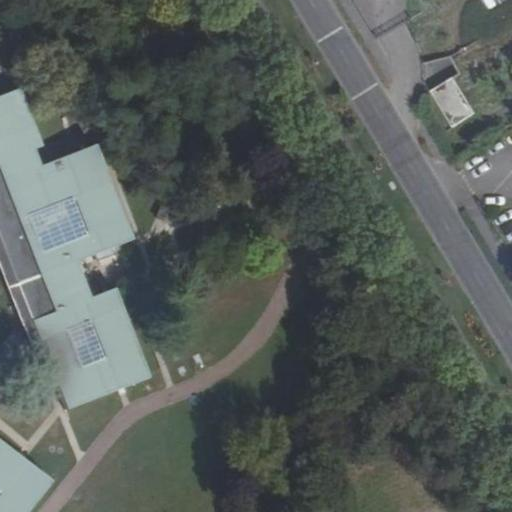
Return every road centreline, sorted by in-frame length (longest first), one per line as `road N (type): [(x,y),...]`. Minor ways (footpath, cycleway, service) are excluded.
road 1 (secondary): [(237,0),(511,460)]
road 2 (secondary): [(511,337),(307,0)]
